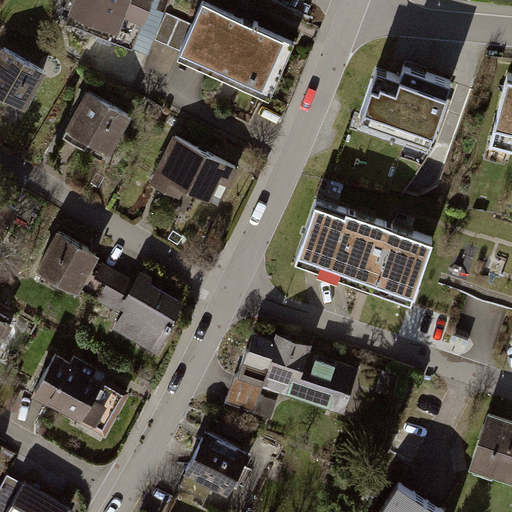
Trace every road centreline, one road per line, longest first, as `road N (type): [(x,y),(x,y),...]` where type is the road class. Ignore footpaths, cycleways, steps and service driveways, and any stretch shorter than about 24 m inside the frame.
road 1 (residential): [(351,15),(232,292)]
road 2 (residential): [(232,292),(511,387)]
road 3 (residential): [(0,158),(232,292)]
road 4 (residential): [(232,292),(123,495)]
road 5 (residential): [(511,30),(351,15)]
road 6 (residential): [(0,423),(123,495)]
